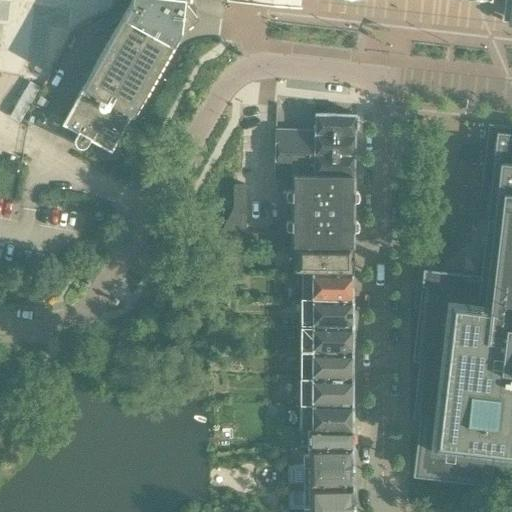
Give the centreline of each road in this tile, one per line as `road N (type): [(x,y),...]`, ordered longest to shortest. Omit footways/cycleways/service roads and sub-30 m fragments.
road 1 (residential): [(381,76),(379,511)]
road 2 (residential): [(381,76),(246,68),(223,91),(150,210)]
road 3 (residential): [(150,210),(79,320),(56,328),(17,325)]
road 4 (residential): [(0,128),(150,210)]
road 5 (residential): [(511,91),(381,76)]
